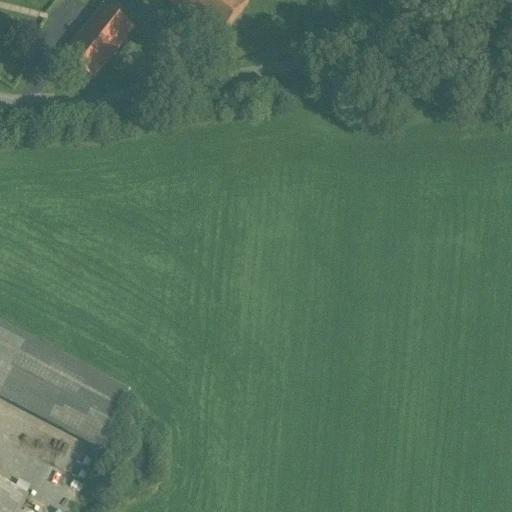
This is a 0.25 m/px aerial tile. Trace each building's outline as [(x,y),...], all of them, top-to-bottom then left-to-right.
[(248,3),(245,0),(165,0),(217,41),(248,3)] [(105,8),(65,58),(93,81),(133,31),(105,8)] [(28,341),(0,326),(0,391),(28,341)] [(127,394),(28,341),(0,391),(100,445),(127,394)] [(0,511),(18,511),(27,497),(0,483),(0,511)]
